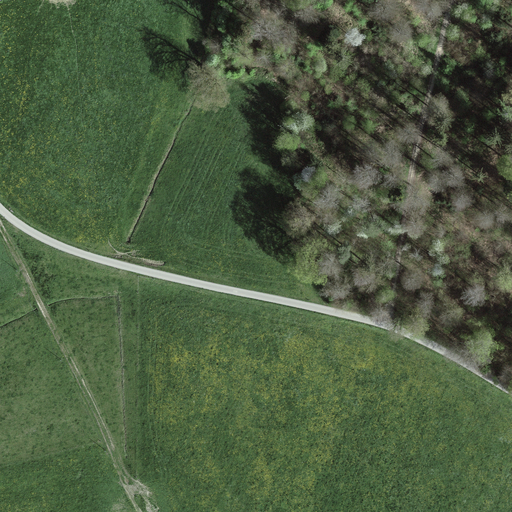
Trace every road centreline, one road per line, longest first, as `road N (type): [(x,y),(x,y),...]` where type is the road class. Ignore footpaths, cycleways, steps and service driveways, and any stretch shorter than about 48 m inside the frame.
road 1 (residential): [(511,392),(385,326),(100,259),(0,210)]
road 2 (track): [(452,0),(385,326)]
road 3 (track): [(0,226),(141,511)]
